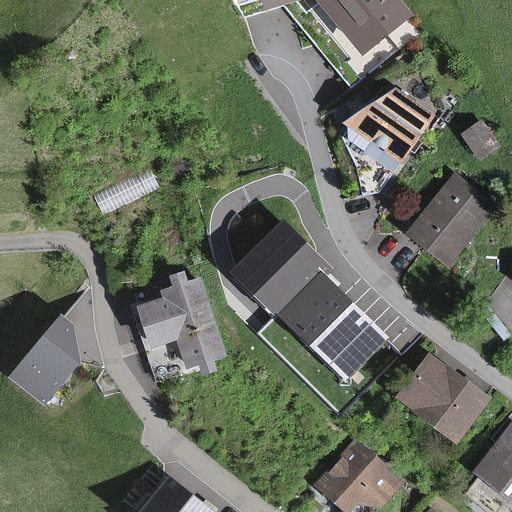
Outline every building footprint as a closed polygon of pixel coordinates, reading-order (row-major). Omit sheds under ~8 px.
[(312,0),(358,54),(408,11),(398,0),(255,0),(258,8),(287,0),(312,0)] [(407,84),(355,120),(409,160),(445,113),(407,84)] [(511,142),(492,116),(471,132),(490,158),(511,142)] [(182,140),(165,152),(184,180),(201,169),(182,140)] [(506,198),(465,168),(416,233),(458,263),(506,198)] [(256,190),(265,221),(245,234),(281,289),(323,262),(295,219),(297,219),(285,180),(256,190)] [(236,353),(213,274),(198,279),(194,268),(178,273),(181,285),(143,296),(158,347),(186,339),(194,366),(209,362),(212,372),(226,368),(223,358),(236,353)] [(66,322),(21,373),(57,405),(91,367),(84,338),(66,322)] [(502,398),(436,352),(404,400),(470,445),(502,398)] [(511,427),(481,468),(511,492),(511,427)] [(409,474),(363,436),(323,484),(356,511),(366,501),(384,506),(409,474)] [(178,474),(147,511),(219,511),(222,509),(178,474)]
